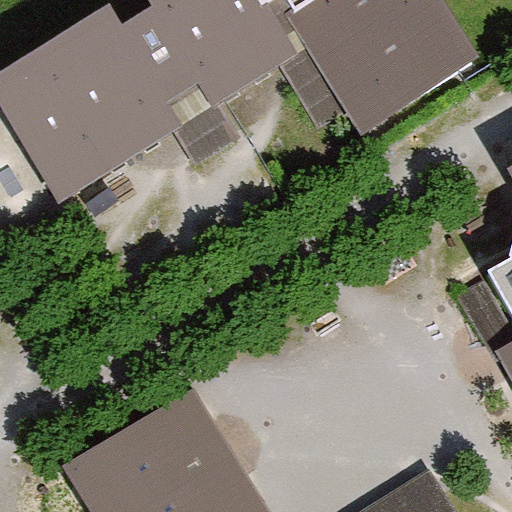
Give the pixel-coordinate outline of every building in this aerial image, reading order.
[(287,57),(273,34),(251,0),(147,0),(158,16),(119,41),(106,21),(0,86),(0,106),(58,200),(173,128),(158,105),(198,81),(212,104),(287,57)] [(251,0),(273,34),(294,21),(323,0),(251,0)] [(429,0),(323,0),(294,21),(363,132),(470,65),(429,0)] [(511,322),(511,258),(510,266),(487,279),(511,322)] [(237,511),(173,409),(69,474),(92,511),(237,511)] [(410,511),(449,511),(439,494),(410,511)]
